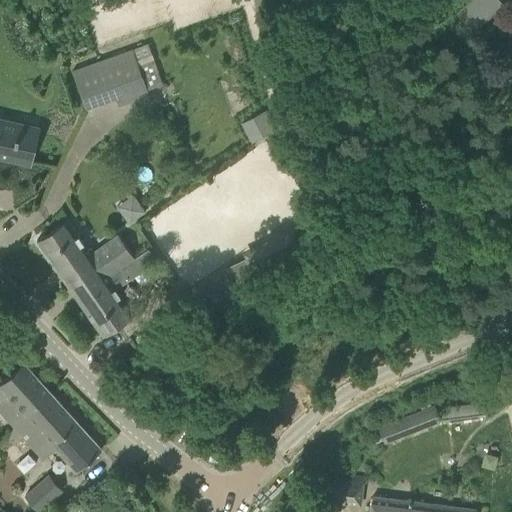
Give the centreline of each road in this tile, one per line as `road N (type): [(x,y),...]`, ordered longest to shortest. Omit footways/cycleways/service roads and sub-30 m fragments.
road 1 (tertiary): [(226,505),(272,454),(349,392),(511,323)]
road 2 (tertiary): [(226,505),(94,392),(0,295)]
